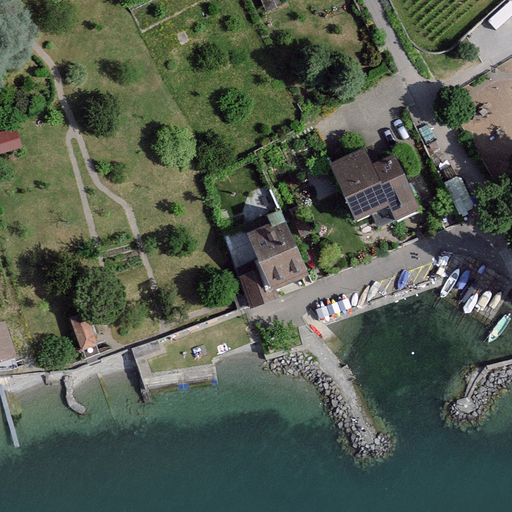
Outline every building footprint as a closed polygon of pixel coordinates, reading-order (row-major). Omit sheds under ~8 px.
[(0,153),(18,147),(11,127),(0,130),(0,153)] [(366,152),(336,165),(357,215),(391,200),(398,215),(416,207),(396,160),(373,169),(366,152)] [(292,229),(262,240),(271,262),(245,272),(257,302),(312,280),(292,229)] [(85,316),(73,321),(85,350),(97,346),(85,316)] [(2,325),(0,325),(0,361),(13,356),(2,325)]
